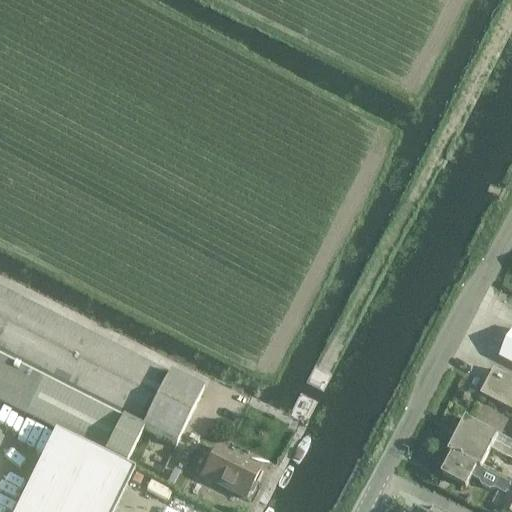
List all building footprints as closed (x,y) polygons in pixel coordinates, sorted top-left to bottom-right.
[(0,404),(124,467),(142,432),(175,449),(202,394),(0,291),(0,404)] [(511,332),(498,359),(511,366),(511,332)] [(511,379),(493,370),(479,395),(511,412),(511,379)] [(450,454),(453,456),(480,470),(491,450),(511,461),(511,442),(497,435),(496,437),(467,422),(450,454)] [(15,511),(114,511),(134,473),(54,434),(15,511)] [(245,500),(259,472),(215,450),(201,478),(245,500)] [(480,470),(453,456),(442,476),(465,488),(471,478),(479,482),(481,486),(489,490),(494,490),(499,480),(480,470)] [(499,480),(494,490),(502,494),(503,492),(507,494),(509,489),(506,487),(507,484),(499,480)] [(498,510),(503,511),(511,511),(511,487),(511,486),(509,489),(507,494),(498,510)]
